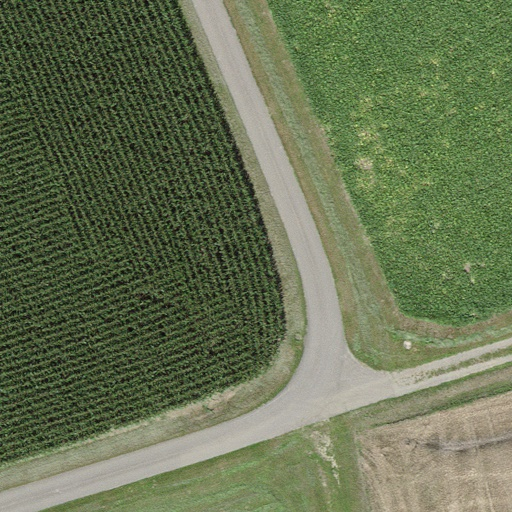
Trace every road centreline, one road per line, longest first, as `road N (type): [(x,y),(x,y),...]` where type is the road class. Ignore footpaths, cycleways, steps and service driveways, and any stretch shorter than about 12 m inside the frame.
road 1 (track): [(0,507),(291,417),(322,338),(290,220),(202,0)]
road 2 (track): [(313,511),(291,417),(511,349)]
